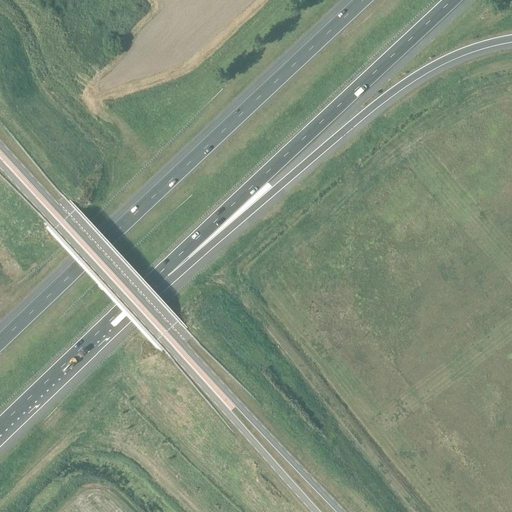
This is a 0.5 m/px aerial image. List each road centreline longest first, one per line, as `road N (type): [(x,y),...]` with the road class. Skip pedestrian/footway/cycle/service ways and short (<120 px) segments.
road 1 (motorway): [(364,0),(0,345)]
road 2 (secondary): [(339,511),(0,146)]
road 3 (secondary): [(0,164),(317,511)]
road 4 (motorway): [(165,270),(392,91),(465,53),(511,42)]
road 5 (motorway): [(165,270),(453,0)]
road 6 (motorway): [(0,428),(165,270)]
